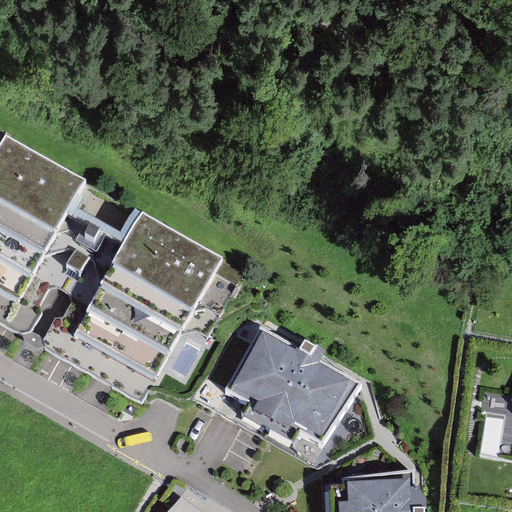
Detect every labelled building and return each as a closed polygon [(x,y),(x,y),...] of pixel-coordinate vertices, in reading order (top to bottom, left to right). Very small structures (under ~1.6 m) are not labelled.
[(81,187),(1,142),(0,143),(0,320),(5,323),(81,187)] [(219,266),(132,221),(59,359),(145,405),(219,266)] [(356,392),(259,338),(225,397),(248,410),(243,419),(289,445),(295,433),(324,449),(356,392)] [(503,455),(505,421),(487,420),(485,454),(503,455)] [(413,511),(412,484),(332,486),(332,511),(413,511)] [(197,511),(182,501),(173,511),(197,511)]
